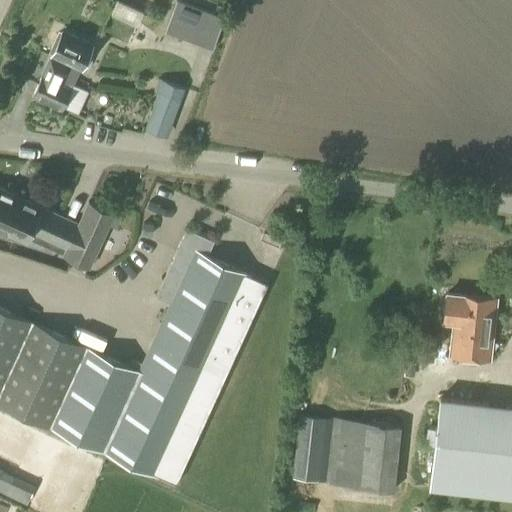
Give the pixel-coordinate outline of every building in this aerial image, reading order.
[(131,42),(147,9),(128,0),(118,0),(105,29),(131,42)] [(60,80),(73,85),(80,70),(81,71),(93,45),(62,31),(51,56),(52,56),(51,57),(66,63),(60,80)] [(62,109),(73,85),(60,80),(66,63),(51,57),(34,96),(62,109)] [(167,137),(181,100),(185,88),(159,78),(155,90),(158,91),(144,128),(167,137)] [(147,147),(147,135),(126,136),(127,147),(147,147)] [(78,225),(42,208),(42,207),(0,187),(0,231),(25,243),(28,237),(32,239),(34,234),(67,249),(64,256),(91,269),(111,226),(116,228),(121,218),(88,203),(78,225)] [(152,235),(153,224),(142,223),(141,234),(152,235)] [(0,404),(53,429),(158,478),(190,407),(214,354),(250,277),(210,258),(206,256),(213,242),(190,231),(186,229),(184,233),(180,244),(176,250),(155,296),(170,303),(142,363),(132,358),(127,368),(89,350),(0,308),(0,404)] [(490,359),(496,299),(447,293),(444,322),(453,323),(449,355),(490,359)] [(434,362),(436,335),(418,334),(416,360),(434,362)] [(511,403),(439,395),(429,488),(511,497),(511,403)] [(395,490),(402,426),(299,414),(291,478),(395,490)] [(10,479),(0,474),(3,469),(0,468),(0,484),(6,487),(4,490),(28,501),(34,488),(11,477),(10,479)]
